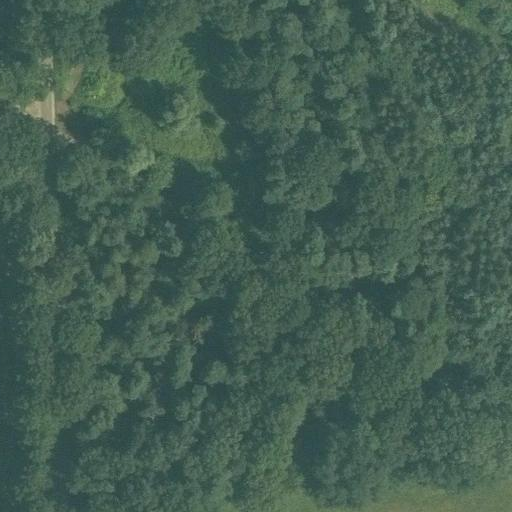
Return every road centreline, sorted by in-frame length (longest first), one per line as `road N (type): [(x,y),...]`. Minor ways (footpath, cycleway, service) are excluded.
road 1 (unclassified): [(60,511),(40,249),(41,0)]
road 2 (track): [(0,253),(15,511)]
